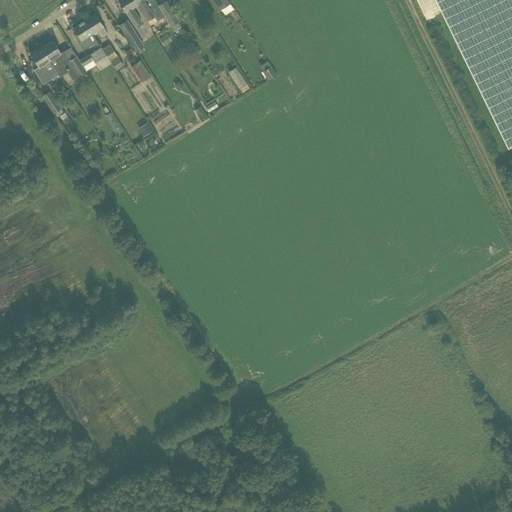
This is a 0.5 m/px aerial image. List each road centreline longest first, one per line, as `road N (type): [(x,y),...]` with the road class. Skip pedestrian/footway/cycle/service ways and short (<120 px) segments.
road 1 (track): [(511,256),(249,404)]
road 2 (track): [(511,215),(406,0)]
road 3 (track): [(249,404),(40,511)]
